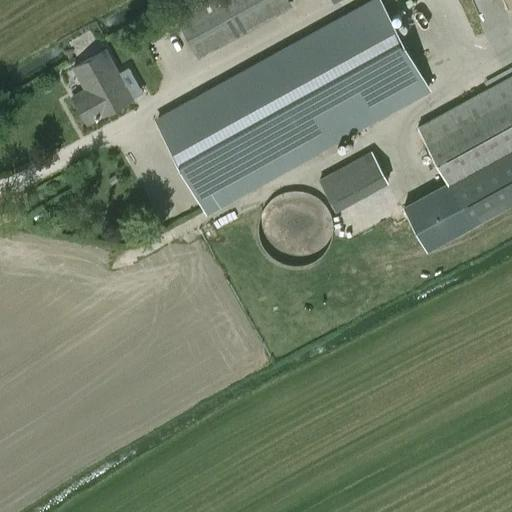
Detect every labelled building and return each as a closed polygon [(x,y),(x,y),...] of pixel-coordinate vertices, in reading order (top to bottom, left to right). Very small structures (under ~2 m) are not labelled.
[(377,0),(310,36),(158,119),(207,209),(359,125),(429,86),(381,0),(377,0)] [(198,58),(292,5),(289,0),(200,0),(174,15),(198,58)] [(118,72),(106,48),(73,66),(86,88),(73,95),(88,122),(133,98),(127,87),(137,81),(129,66),(118,72)] [(428,250),(511,203),(511,74),(418,127),(448,181),(404,205),(428,250)] [(319,180),(334,208),(388,179),(372,151),(319,180)] [(324,228),(325,221),(324,212),(322,207),(319,200),(314,195),(308,190),(303,187),(298,186),(290,184),(284,185),(275,187),(269,190),(263,195),(258,200),(255,207),(253,212),(252,220),(253,227),(254,233),(257,240),(262,245),(267,250),(273,254),(279,256),(287,257),(293,257),(302,255),(308,252),(314,247),(319,241),(322,235),(324,228)]
